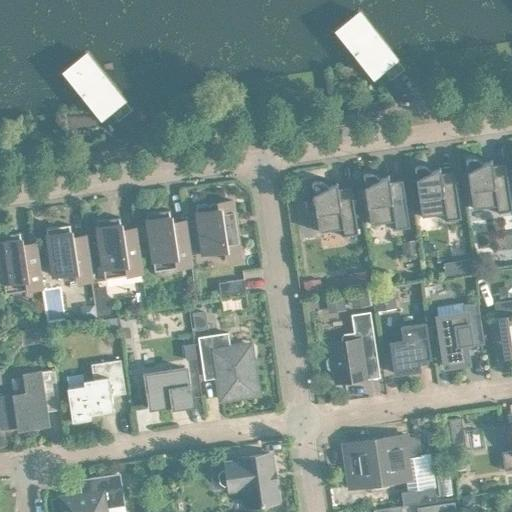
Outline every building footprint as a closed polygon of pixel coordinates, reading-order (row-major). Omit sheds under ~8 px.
[(343,34),(364,61),(370,68),(379,61),(391,77),(405,66),(360,10),(348,19),(354,26),(343,34)] [(70,75),(93,104),(97,109),(106,102),(119,118),(132,107),(87,51),(76,60),(81,67),(70,75)] [(474,206),(499,202),(501,210),(511,208),(511,201),(506,161),(493,163),(492,157),(492,156),(482,161),(481,159),(479,157),(478,156),(476,155),(473,155),(471,155),(470,155),(468,156),(466,156),(466,157),(468,170),(462,171),(462,170),(461,171),(463,186),(465,186),(464,185),(470,184),(474,206)] [(410,178),(412,194),(413,193),(419,192),(422,214),(448,210),(449,218),(462,216),(455,169),(442,171),(441,164),(440,164),(431,169),(430,167),(429,166),(428,165),(426,164),(424,163),(422,162),(420,162),(418,163),(415,164),(415,165),(417,178),(411,179),(411,178),(410,178)] [(371,221),(397,217),(398,226),(410,224),(403,176),(390,178),(389,172),(380,176),(379,176),(378,174),(377,173),(376,172),(374,171),(372,170),(370,170),(368,170),(366,171),(364,171),(363,172),(365,186),(360,187),(359,186),(358,186),(360,201),(362,201),(362,200),(367,200),(371,221)] [(312,180),(314,193),(308,194),(307,194),(309,209),(310,209),(310,208),(316,207),(319,229),(343,226),(344,234),(359,232),(352,184),(339,186),(337,179),(328,184),(327,182),(326,181),(324,179),(322,179),(320,178),(318,178),(317,178),(315,178),(313,179),(312,180)] [(226,247),(227,258),(240,256),(241,256),(233,198),(231,198),(232,199),(220,200),(196,203),(203,250),(226,247)] [(186,223),(173,225),(170,207),(146,211),(155,269),(192,263),(186,223)] [(136,231),(123,233),(120,215),(96,218),(105,276),(142,271),(136,231)] [(73,240),(70,222),(46,225),(49,241),(52,261),(53,273),(76,269),(78,280),(91,278),(92,278),(86,238),(73,240)] [(23,248),(20,229),(0,232),(0,254),(1,262),(5,291),(42,285),(36,246),(23,248)] [(418,237),(401,239),(403,253),(419,251),(418,237)] [(49,241),(39,243),(42,263),(52,261),(49,241)] [(473,256),(458,258),(460,271),(474,269),(473,256)] [(219,280),(221,293),(246,289),(244,276),(219,280)] [(437,283),(426,284),(427,295),(438,294),(437,283)] [(393,287),(375,290),(377,309),(396,306),(393,287)] [(371,288),(348,291),(350,305),(373,302),(371,288)] [(345,295),(327,297),(328,309),(346,307),(345,295)] [(493,316),(499,355),(511,353),(511,297),(494,300),(497,315),(493,316)] [(438,314),(446,363),(469,360),(465,339),(470,339),(470,343),(485,341),(479,300),(464,302),(465,310),(438,314)] [(206,308),(193,310),(195,327),(208,325),(206,308)] [(367,354),(377,353),(370,309),(351,312),(354,330),(344,331),(342,335),(342,338),(331,340),(333,354),(330,354),(327,358),(328,366),(332,369),(335,368),(336,380),(367,375),(364,358),(367,354)] [(391,339),(396,371),(420,367),(418,357),(430,355),(425,321),(402,324),(404,337),(391,339)] [(40,324),(21,327),(23,341),(42,339),(40,324)] [(204,371),(214,370),(218,373),(221,397),(226,396),(229,397),(234,397),(237,395),(243,394),(246,395),(250,394),(253,392),(258,391),(253,356),(255,353),(254,344),(251,342),(231,345),(228,330),(198,335),(204,371)] [(194,341),(185,342),(186,357),(196,356),(194,341)] [(112,393),(126,391),(121,357),(91,361),(93,376),(84,378),(85,382),(68,385),(73,419),(91,416),(90,411),(114,408),(112,393)] [(146,371),(151,405),(191,399),(185,365),(146,371)] [(49,402),(60,401),(55,367),(24,371),(27,390),(0,394),(0,412),(2,426),(18,423),(19,427),(49,423),(46,407),(49,402)] [(511,447),(502,449),(505,468),(511,466),(511,412),(508,413),(510,428),(511,427),(511,447)] [(461,415),(449,416),(450,423),(462,422),(461,415)] [(369,438),(344,441),(350,485),(375,482),(388,480),(405,478),(407,489),(432,485),(435,485),(430,452),(420,453),(417,435),(408,437),(407,433),(382,436),(380,439),(373,440),(370,437),(369,438)] [(221,480),(224,482),(228,482),(229,488),(245,485),(248,505),(278,500),(270,450),(240,455),(241,459),(225,461),(226,467),(222,468),(219,471),(221,480)] [(181,456),(168,457),(170,470),(182,468),(181,456)] [(155,465),(150,469),(151,476),(156,480),(163,478),(165,471),(162,466),(155,465)] [(61,495),(63,511),(126,511),(120,471),(90,475),(92,490),(61,495)] [(407,489),(400,490),(402,503),(434,498),(432,485),(407,489)] [(474,492),(461,493),(463,507),(469,506),(475,499),(474,492)] [(402,511),(401,503),(373,507),(374,511),(402,511)] [(432,511),(431,503),(418,505),(419,511),(432,511)]
